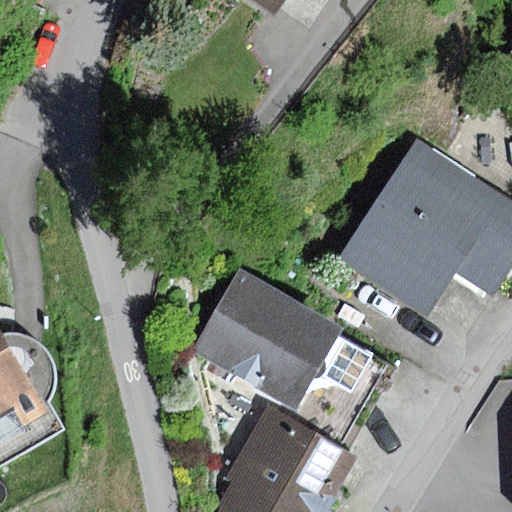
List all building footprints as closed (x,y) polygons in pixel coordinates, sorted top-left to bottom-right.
[(247,0),(283,24),(298,0),(247,0)] [(511,289),(511,200),(420,141),(342,261),(433,320),(461,278),(502,304),(511,289)] [(352,333),(242,271),(195,354),(281,403),(276,411),(347,451),(394,367),(347,341),(352,333)] [(0,470),(67,433),(51,404),(60,385),(56,360),(39,342),(12,335),(0,314),(0,470)] [(228,486),(217,509),(217,511),(334,511),(365,462),(347,451),(276,411),(269,408),(225,481),(228,486)]
